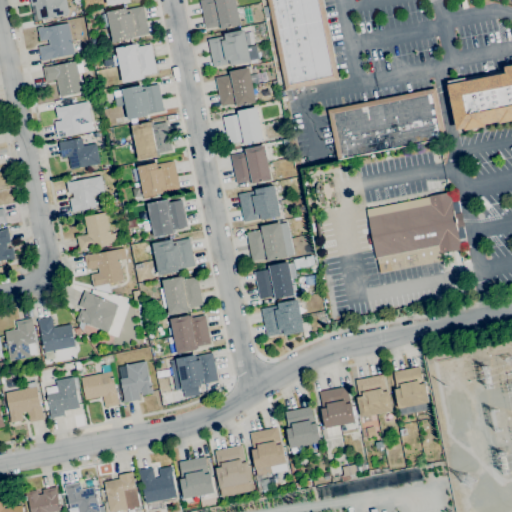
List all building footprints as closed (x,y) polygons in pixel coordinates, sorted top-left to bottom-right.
[(38,21),(35,5),(31,6),(29,0),(65,0),(68,14),(38,21)] [(205,29),(199,0),(235,0),(240,24),(219,28),(218,26),(205,29)] [(285,91),(266,0),(322,0),(339,80),(285,91)] [(113,43),(109,26),(103,28),(100,15),(107,14),(106,12),(126,8),(126,10),(142,6),(148,33),(132,37),(132,39),(113,43)] [(40,62),(38,47),(49,45),(48,40),(39,41),(37,29),(68,23),(74,54),(45,60),(46,61),(40,62)] [(213,67),(207,40),(224,36),(223,34),(243,30),(244,33),(250,32),(253,44),(246,45),(247,47),(256,45),(259,59),(250,61),(250,62),(230,66),(229,64),(213,67)] [(123,83),(115,48),(135,44),(135,48),(150,45),(156,73),(141,76),(142,79),(123,83)] [(60,97),(56,80),(45,83),(42,67),(47,66),(47,67),(75,61),(75,62),(82,61),(84,72),(78,73),(81,92),(60,97)] [(511,120),(499,123),(499,122),(484,124),(485,126),(464,130),(464,129),(456,130),(447,85),(505,73),(504,67),(511,65),(511,120)] [(234,107),(233,103),(221,106),(215,78),(228,75),(227,72),(249,68),(250,78),(255,77),(256,83),(252,84),(255,102),(234,107)] [(128,120),(121,90),(141,85),(141,88),(158,84),(163,110),(146,114),(146,116),(128,120)] [(263,97),(261,90),(269,88),(270,95),(263,97)] [(337,160),(327,110),(435,88),(445,138),(337,160)] [(57,138),(54,122),(60,121),(60,118),(57,119),(57,116),(56,116),(54,110),(56,110),(55,107),(58,106),(58,108),(87,102),(93,130),(57,138)] [(242,145),(241,141),(228,144),(222,117),(235,114),(235,112),(256,107),(263,140),(242,145)] [(138,161),(136,149),(131,150),(130,145),(134,144),(131,126),(150,122),(151,125),(166,122),(172,150),(157,153),(157,157),(138,161)] [(70,170),(67,157),(61,158),(58,143),(81,138),(83,146),(95,144),(99,164),(70,170)] [(249,183),(249,181),(236,183),(230,155),(243,152),(243,149),(264,145),(271,179),(249,183)] [(143,198),(137,167),(156,163),(157,165),(174,161),(179,189),(162,192),(162,194),(143,198)] [(72,213),(69,198),(73,198),(72,193),(68,193),(66,181),(69,180),(70,182),(100,175),(104,194),(93,196),(95,208),(72,213)] [(243,222),(238,194),(255,191),(254,189),(274,186),(280,216),(261,220),(260,219),(243,222)] [(379,273),(377,259),(376,260),(366,210),(428,197),(428,196),(449,192),(454,214),(461,213),(464,226),(456,228),(461,250),(440,254),(441,261),(379,273)] [(153,237),(146,204),(168,199),(168,203),(181,200),(187,227),(174,230),(174,233),(153,237)] [(79,250),(76,236),(87,234),(84,217),(105,213),(109,234),(116,233),(118,243),(79,250)] [(127,229),(125,221),(136,219),(137,227),(127,229)] [(251,261),(245,232),(258,229),(258,228),(287,222),(293,255),(265,261),(264,258),(251,261)] [(0,260),(0,230),(7,229),(10,243),(6,244),(7,249),(12,248),(15,259),(10,261),(9,259),(0,260)] [(158,275),(158,274),(154,274),(152,262),(155,262),(152,243),(172,239),(172,241),(189,238),(194,266),(177,269),(178,271),(158,275)] [(93,288),(89,274),(98,272),(97,267),(87,270),(83,255),(88,254),(88,255),(115,248),(123,279),(97,286),(97,287),(93,288)] [(273,300),(272,296),(259,299),(253,272),(267,269),(266,266),(287,262),(294,296),(273,300)] [(169,315),(167,307),(163,308),(159,288),(163,288),(162,280),(181,276),(181,277),(183,277),(184,279),(196,277),(202,305),(189,308),(190,311),(169,315)] [(433,302),(431,293),(455,289),(456,297),(433,302)] [(107,332),(80,321),(80,322),(75,321),(80,309),(84,311),(85,309),(78,306),(84,291),(118,305),(107,332)] [(266,337),(261,309),(278,305),(277,303),(297,300),(303,332),(283,336),(283,333),(266,337)] [(176,354),(176,352),(171,353),(169,345),(174,344),(169,319),(191,315),(191,318),(204,315),(210,344),(197,346),(198,349),(176,354)] [(47,358),(45,352),(44,353),(38,323),(37,323),(37,320),(51,317),(53,328),(70,324),(71,328),(78,327),(80,333),(72,334),(75,346),(53,351),(54,357),(47,358)] [(10,361),(4,332),(17,329),(15,322),(31,318),(32,322),(32,323),(33,331),(35,342),(34,343),(37,354),(35,354),(36,355),(30,356),(30,357),(10,361)] [(184,398),(182,389),(175,390),(169,361),(175,359),(195,355),(195,356),(212,353),(217,381),(197,385),(199,395),(184,398)] [(124,403),(123,400),(123,399),(119,379),(120,379),(118,367),(145,361),(151,390),(152,389),(153,393),(141,396),(140,392),(138,393),(140,400),(124,403)] [(104,407),(102,396),(85,400),(81,377),(103,373),(101,366),(109,365),(111,371),(112,371),(117,400),(118,400),(119,404),(104,407)] [(398,409),(394,389),(395,389),(394,385),(395,385),(393,372),(419,367),(422,380),(423,380),(423,383),(425,383),(429,402),(398,409)] [(360,417),(356,397),(359,397),(355,380),(382,375),(386,391),(388,391),(392,411),(360,417)] [(50,418),(49,414),(50,414),(49,409),(45,410),(43,401),(47,400),(46,394),(45,388),(56,385),(55,381),(73,377),(73,378),(76,377),(79,387),(74,388),(79,408),(63,411),(64,415),(50,418)] [(10,424),(9,419),(10,419),(5,393),(27,389),(26,384),(35,382),(35,387),(36,387),(42,415),(43,420),(29,423),(27,411),(21,413),(23,421),(10,424)] [(326,439),(320,409),(322,408),(319,392),(346,386),(349,403),(351,403),(351,405),(354,404),(360,432),(326,439)] [(293,454),(291,448),(289,448),(285,429),(287,429),(286,425),(287,425),(284,411),(311,406),(313,420),(314,420),(315,423),(316,423),(320,442),(298,447),(299,453),(293,454)] [(400,436),(399,429),(398,429),(397,425),(402,424),(403,429),(405,428),(406,435),(400,436)] [(257,477),(251,450),(252,449),(249,433),(277,427),(280,444),(281,444),(287,470),(257,477)] [(429,438),(427,430),(435,428),(437,436),(429,438)] [(221,497),(215,468),(217,467),(214,451),(242,445),(245,462),(247,462),(251,482),(252,491),(221,497)] [(183,499),(179,479),(181,479),(180,475),(181,475),(178,462),(204,457),(207,470),(208,470),(208,473),(210,473),(214,493),(183,499)] [(341,481),(340,476),(343,475),(341,467),(358,464),(360,474),(356,475),(356,478),(341,481)] [(145,503),(139,475),(138,470),(152,467),(154,478),(159,477),(158,469),(171,466),(172,472),(171,472),(176,497),(145,503)] [(406,484),(405,471),(384,472),(385,485),(406,484)] [(115,511),(105,511),(103,503),(108,502),(103,482),(119,479),(118,475),(132,472),(133,476),(132,476),(135,488),(139,507),(115,511)] [(263,492),(260,480),(268,479),(270,491),(263,492)] [(68,511),(68,509),(69,508),(65,489),(64,489),(63,485),(79,482),(81,489),(93,487),(98,511),(68,511)] [(29,511),(27,497),(26,497),(25,493),(36,490),(38,495),(42,494),(41,490),(56,487),(57,490),(55,491),(60,510),(52,511),(29,511)] [(0,511),(0,498),(1,498),(4,509),(20,505),(21,511),(0,511)]
